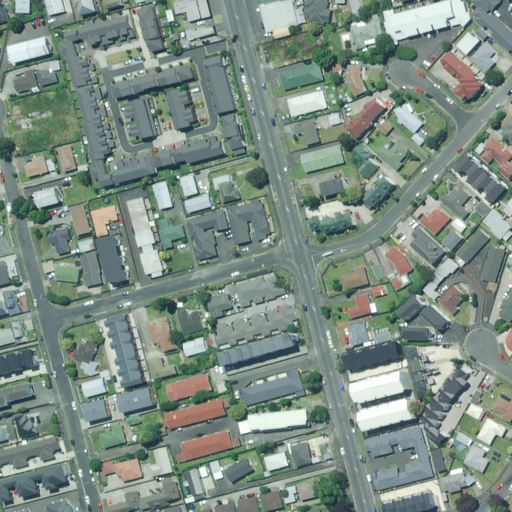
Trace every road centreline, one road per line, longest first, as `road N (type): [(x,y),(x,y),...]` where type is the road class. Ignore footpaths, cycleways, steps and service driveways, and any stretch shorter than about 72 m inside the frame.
road 1 (residential): [(197,53),(105,75),(124,147),(211,127),(214,115)]
road 2 (residential): [(367,511),(300,258)]
road 3 (residential): [(47,320),(298,251)]
road 4 (residential): [(471,128),(368,238),(300,258)]
road 5 (residential): [(243,39),(298,251)]
road 6 (residential): [(47,320),(96,511)]
road 7 (residential): [(0,140),(47,320)]
